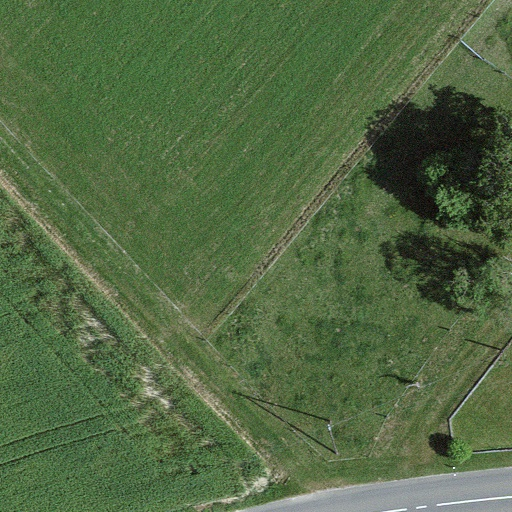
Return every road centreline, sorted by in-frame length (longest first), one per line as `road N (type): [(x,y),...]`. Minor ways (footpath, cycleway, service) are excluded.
road 1 (track): [(337,511),(0,149)]
road 2 (tertiary): [(511,496),(384,511)]
